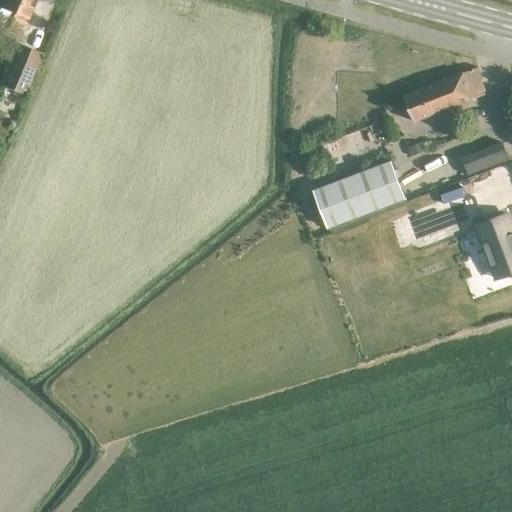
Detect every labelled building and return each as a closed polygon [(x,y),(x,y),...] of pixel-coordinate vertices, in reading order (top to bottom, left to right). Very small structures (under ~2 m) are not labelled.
[(0,25),(19,34),(33,0),(2,0),(0,5),(0,25)] [(24,96),(41,55),(19,46),(2,87),(24,96)] [(412,121),(485,93),(475,67),(402,95),(412,121)] [(391,161),(313,190),(327,228),(405,198),(391,161)] [(481,191),(417,216),(426,238),(482,215),(505,273),(511,270),(511,210),(491,218),(481,191)]
